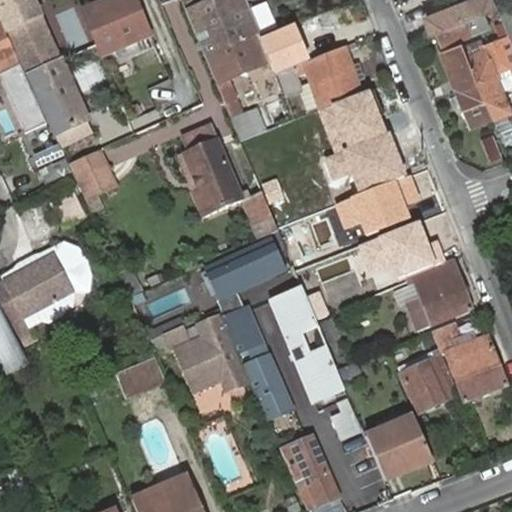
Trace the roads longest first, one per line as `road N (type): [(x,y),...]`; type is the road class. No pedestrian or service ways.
road 1 (residential): [(380,0),(459,205)]
road 2 (residential): [(511,345),(459,205)]
